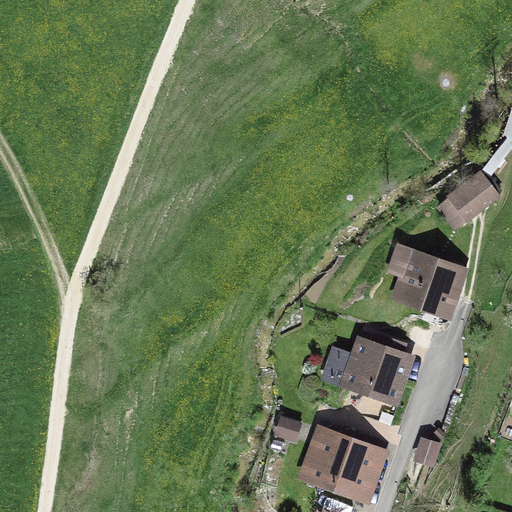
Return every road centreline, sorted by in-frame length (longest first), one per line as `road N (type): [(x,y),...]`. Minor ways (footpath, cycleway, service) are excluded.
road 1 (track): [(186,0),(72,300),(43,511)]
road 2 (residential): [(450,342),(385,511)]
road 3 (track): [(72,300),(0,145)]
